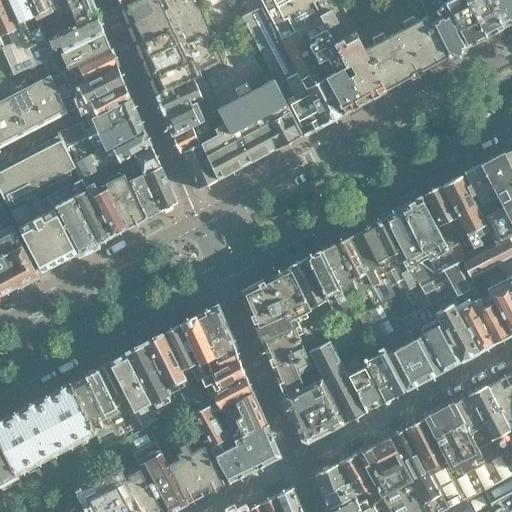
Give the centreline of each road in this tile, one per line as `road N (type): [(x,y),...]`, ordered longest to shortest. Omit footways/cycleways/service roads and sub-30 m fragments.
road 1 (residential): [(511,55),(197,222)]
road 2 (residential): [(218,278),(511,123)]
road 3 (residential): [(0,392),(218,278)]
road 4 (residential): [(511,348),(295,459)]
road 5 (residential): [(197,222),(107,0)]
road 6 (residential): [(197,222),(0,323)]
road 7 (residential): [(295,459),(218,278)]
